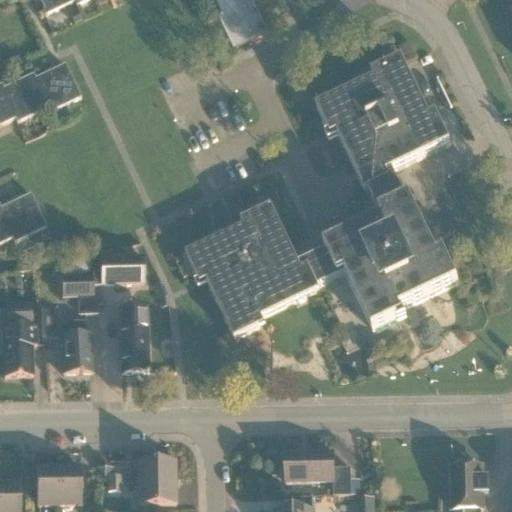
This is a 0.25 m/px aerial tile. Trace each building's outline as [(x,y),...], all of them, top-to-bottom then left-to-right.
[(75,4),(72,0),(36,0),(42,12),(40,13),(43,20),(73,5),(75,4)] [(72,0),(75,4),(73,5),(75,9),(91,0),(72,0)] [(219,20),(249,6),(254,4),(251,0),(209,0),(218,18),(219,20)] [(219,20),(218,18),(214,20),(229,53),(264,36),(249,6),(219,20)] [(76,13),(69,17),(74,28),(82,24),(76,13)] [(432,126),(401,63),(377,75),(380,81),(316,112),(328,136),(334,133),(365,196),(369,195),(382,222),(324,250),(326,253),(299,266),(271,208),(246,220),(249,227),(185,258),(197,283),(204,279),(234,343),(259,331),(256,325),(319,294),(318,290),(345,277),(373,335),(398,323),(395,316),(458,285),(446,261),(440,264),(410,200),(406,202),(393,175),(451,148),(439,123),(432,126)] [(47,110),(44,112),(46,116),(79,101),(62,67),(33,81),(47,110)] [(47,110),(33,81),(31,76),(1,90),(15,119),(12,121),(14,126),(44,112),(47,110)] [(427,105),(447,93),(442,85),(422,97),(427,105)] [(15,119),(1,90),(0,87),(0,126),(12,121),(15,119)] [(0,215),(13,241),(10,242),(12,246),(45,230),(28,196),(0,209),(0,215)] [(13,241),(0,215),(0,247),(10,242),(13,241)] [(100,290),(144,289),(143,259),(99,261),(100,290)] [(67,278),(90,274),(88,262),(64,266),(67,278)] [(61,281),(61,302),(77,302),(77,319),(96,319),(92,301),(92,280),(61,281)] [(30,330),(29,306),(5,306),(5,332),(2,332),(3,380),(32,379),(31,350),(37,350),(36,330),(30,330)] [(119,344),(120,378),(146,377),(146,341),(145,310),(119,311),(119,344)] [(85,337),(85,326),(64,326),(64,338),(60,338),(61,379),(90,378),(89,337),(85,337)] [(333,487),(333,499),(351,499),(351,475),(335,475),(335,458),(286,459),(287,488),(333,487)] [(104,463),(95,472),(104,481),(109,476),(109,468),(104,463)] [(135,487),(175,487),(174,465),(135,466),(135,487)] [(482,469),(453,470),(453,475),(453,511),(482,511),(482,503),(491,502),(491,484),(482,484),(482,474),(482,469)] [(36,510),(58,510),(57,471),(35,472),(36,510)] [(57,471),(58,510),(80,509),(79,471),(57,471)] [(106,488),(121,487),(121,479),(106,479),(106,488)] [(121,487),(106,488),(106,496),(121,496),(121,487)] [(175,487),(135,487),(135,509),(175,508),(175,487)] [(0,488),(0,511),(18,511),(18,488),(0,488)] [(356,503),(356,511),(375,511),(375,502),(356,503)]
